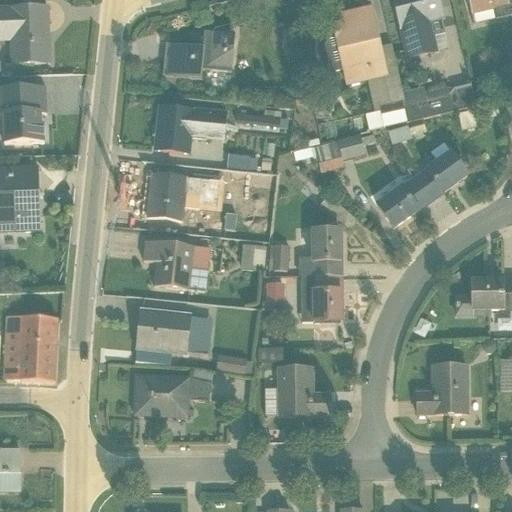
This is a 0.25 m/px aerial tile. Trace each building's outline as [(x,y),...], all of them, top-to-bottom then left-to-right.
[(394,0),(412,68),(455,57),(440,0),(394,0)] [(469,0),(476,27),(511,18),(511,4),(511,0),(469,0)] [(352,92),(393,82),(377,13),(336,23),(352,92)] [(56,75),(54,16),(0,18),(0,51),(6,52),(7,77),(56,75)] [(197,59),(164,56),(161,85),(204,90),(205,78),(229,81),(235,63),(237,46),(198,42),(197,59)] [(442,90),(439,110),(458,113),(461,93),(442,90)] [(43,100),(0,99),(0,155),(36,155),(36,119),(43,119),(43,100)] [(227,124),(155,117),(150,162),(188,166),(190,147),(225,150),(227,124)] [(238,135),(257,136),(258,123),(239,122),(238,135)] [(395,143),(391,131),(375,137),(380,148),(395,143)] [(328,147),(351,147),(351,136),(339,135),(339,145),(307,144),(307,172),(328,172),(328,147)] [(214,172),(244,175),(245,158),(216,155),(214,172)] [(447,204),(476,185),(457,157),(429,177),(446,200),(447,204)] [(0,241),(39,241),(39,178),(0,177),(0,241)] [(424,216),(446,200),(429,177),(407,193),(424,216)] [(219,191),(149,184),(144,228),(183,232),(184,218),(198,220),(199,215),(216,217),(219,191)] [(398,243),(427,221),(424,216),(407,193),(378,216),(398,243)] [(346,270),(349,269),(349,239),(315,239),(315,266),(315,269),(346,270)] [(187,257),(141,253),(139,271),(155,273),(153,298),(182,301),(187,257)] [(265,257),(239,255),(237,277),(262,280),(265,257)] [(221,260),(197,257),(194,278),(219,280),(221,260)] [(315,269),(315,266),(301,266),(301,330),(316,330),(315,300),(315,269)] [(346,300),(346,270),(315,269),(315,300),(346,300)] [(254,284),(254,312),(274,312),(273,284),(254,284)] [(476,321),(511,321),(511,287),(476,287),(476,321)] [(315,333),(349,333),(349,300),(346,300),(315,300),(316,330),(315,333)] [(193,324),(139,318),(135,358),(189,363),(193,324)] [(0,391),(59,392),(59,330),(0,329),(0,357),(0,391)] [(487,367),(488,396),(506,396),(506,366),(487,367)] [(245,370),(216,367),(215,382),(243,385),(245,370)] [(420,424),(472,424),(472,374),(434,374),(434,399),(420,399),(420,424)] [(281,427),(334,426),(333,404),(318,404),(317,376),(281,376),(281,427)] [(209,386),(134,385),(134,426),(190,427),(190,410),(209,410),(209,386)] [(24,460),(0,460),(0,503),(23,504),(24,460)]
